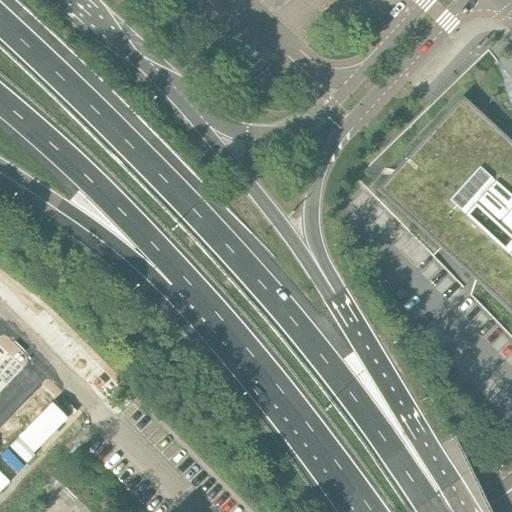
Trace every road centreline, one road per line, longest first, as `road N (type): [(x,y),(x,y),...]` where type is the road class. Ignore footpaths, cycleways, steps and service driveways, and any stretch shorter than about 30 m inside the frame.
road 1 (trunk): [(429,511),(380,438),(228,249),(0,19)]
road 2 (residential): [(351,333),(310,225),(315,173),(344,129),(461,0)]
road 3 (trunk): [(173,266),(368,511)]
road 4 (residential): [(428,0),(295,128),(253,133),(195,121)]
road 5 (trunk): [(351,333),(297,246),(195,121)]
road 6 (trunk): [(0,99),(173,266)]
road 7 (trunk): [(453,511),(351,333)]
road 8 (trunk): [(0,166),(173,266)]
road 9 (trunk): [(195,121),(68,0)]
